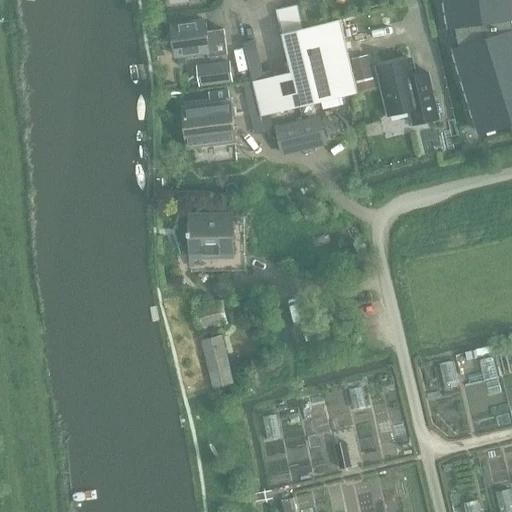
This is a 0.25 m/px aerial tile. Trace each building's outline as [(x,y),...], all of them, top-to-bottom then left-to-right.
[(455,48),(481,134),(511,124),(511,0),(446,0),(451,28),(456,28),(460,47),(455,48)] [(304,29),(298,5),(276,11),(291,73),(252,82),(260,117),(358,94),(355,85),(350,63),(340,20),(304,29)] [(210,57),(227,54),(223,30),(207,32),(205,22),(171,27),(175,57),(209,52),(210,57)] [(249,46),(257,78),(266,76),(258,44),(249,46)] [(368,59),(350,63),(355,85),(373,80),(368,59)] [(411,59),(377,67),(389,116),(410,111),(413,125),(439,119),(428,73),(427,73),(429,79),(419,82),(419,79),(415,77),(411,59)] [(212,66),(210,66),(213,84),(231,81),(228,63),(212,66)] [(181,121),(179,121),(181,136),(184,136),(186,150),(235,142),(229,100),(228,101),(226,89),(208,92),(210,103),(179,109),(181,121)] [(320,116),(274,127),(280,155),(326,144),(320,116)] [(256,198),(258,224),(287,222),(285,196),(256,198)] [(189,217),(190,256),(232,255),(232,256),(233,256),(232,216),(189,217)] [(368,256),(365,244),(355,246),(358,258),(368,256)] [(221,300),(194,307),(200,330),(227,323),(221,300)] [(213,388),(233,384),(222,336),(202,341),(213,388)] [(475,351),(465,353),(467,361),(477,359),(475,351)] [(274,358),(244,366),(244,367),(250,388),(280,380),(274,358)] [(346,442),(334,445),(340,469),(351,467),(346,442)] [(293,498),(282,500),(284,511),(295,511),(296,511),(293,498)]
